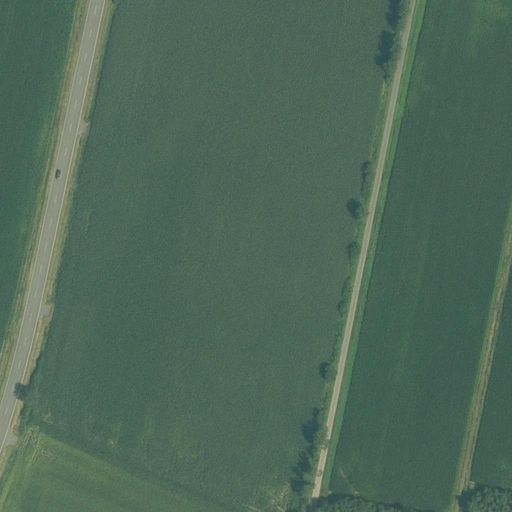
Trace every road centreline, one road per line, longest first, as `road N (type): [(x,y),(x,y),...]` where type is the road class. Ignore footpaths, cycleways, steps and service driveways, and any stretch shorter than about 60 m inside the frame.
road 1 (track): [(412,0),(314,511)]
road 2 (primary): [(0,432),(98,0)]
